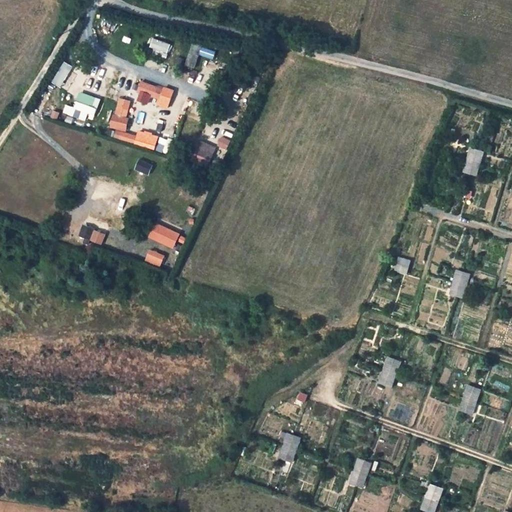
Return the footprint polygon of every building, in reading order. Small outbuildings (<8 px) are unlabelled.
[(151,37),(148,47),(173,55),(176,46),(151,37)] [(136,93),(159,98),(162,87),(139,82),(136,93)] [(93,122),(100,98),(77,92),(73,107),(64,104),(61,113),(93,122)] [(113,139),(136,144),(138,135),(125,132),(132,101),(117,97),(110,128),(115,129),(113,139)] [(219,137),(217,147),(227,149),(230,139),(219,137)] [(206,168),(216,148),(198,139),(189,160),(206,168)] [(486,152),(474,148),(467,172),(479,176),(486,152)] [(149,175),(152,163),(138,160),(135,171),(149,175)] [(147,239),(174,249),(180,233),(153,223),(147,239)] [(81,226),(78,238),(102,244),(105,232),(81,226)] [(149,250),(144,262),(160,267),(164,255),(149,250)] [(414,261),(402,257),(398,270),(410,273),(414,261)] [(472,273),(461,270),(453,292),(464,296),(472,273)] [(403,361),(391,357),(383,383),(395,387),(403,361)] [(483,389),(472,385),(463,409),(475,413),(483,389)] [(303,438),(291,434),(283,458),(294,462),(303,438)] [(374,463),(362,459),(354,483),(366,487),(374,463)] [(437,511),(445,488),(434,484),(425,508),(436,511),(437,511)]
